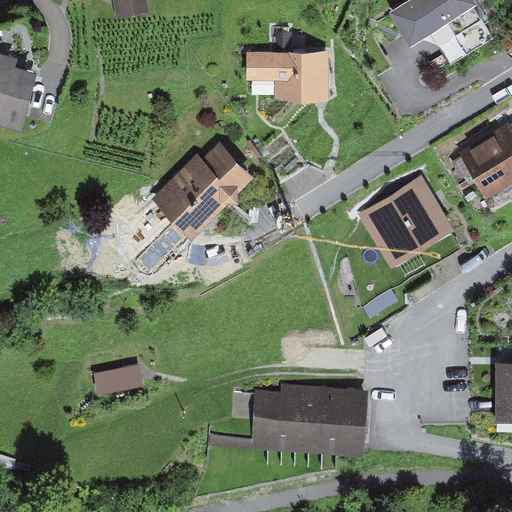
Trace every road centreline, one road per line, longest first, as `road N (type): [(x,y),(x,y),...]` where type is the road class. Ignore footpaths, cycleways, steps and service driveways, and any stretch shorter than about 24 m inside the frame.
road 1 (residential): [(511,460),(417,442),(397,404),(403,371),(467,283),(511,259)]
road 2 (track): [(220,511),(407,474),(511,471)]
road 3 (unclassified): [(511,79),(313,202)]
road 4 (track): [(216,382),(284,371),(362,374)]
